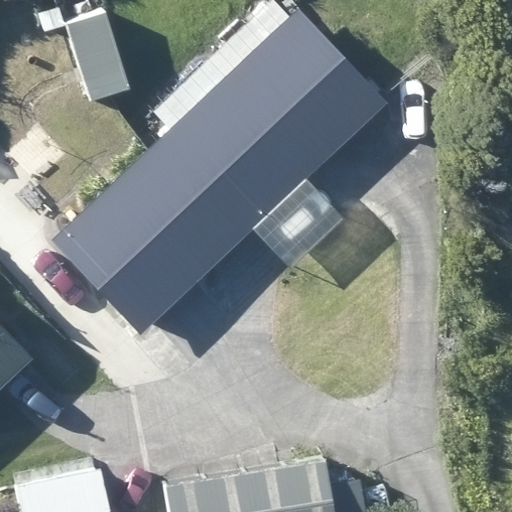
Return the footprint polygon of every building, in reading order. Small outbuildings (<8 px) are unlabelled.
[(288,173),(360,107),(370,96),(281,3),(272,12),(261,0),(249,0),(138,105),(153,122),(34,235),(60,264),(81,285),(121,327),(136,311),(234,220),(273,263),(325,214),(288,173)] [(40,24),(50,21),(45,2),(24,7),(28,27),(40,24)] [(131,87),(107,15),(67,29),(91,100),(131,87)] [(97,310),(61,345),(75,359),(111,324),(97,310)] [(0,364),(16,349),(0,331),(0,364)] [(350,511),(343,460),(342,454),(310,459),(309,452),(145,477),(150,511),(350,511)] [(8,511),(95,511),(86,464),(9,480),(2,482),(8,511)]
